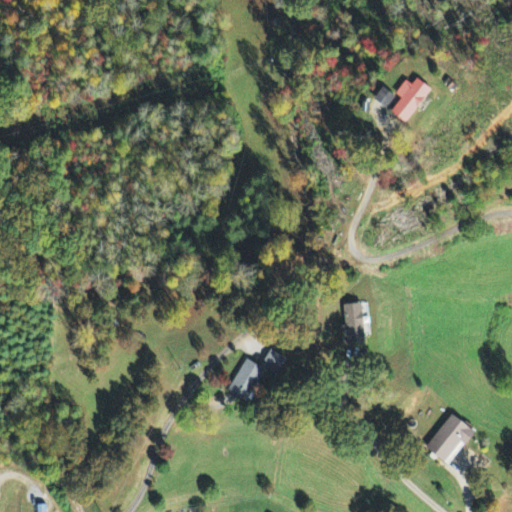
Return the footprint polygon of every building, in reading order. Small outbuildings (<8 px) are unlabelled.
[(426,85),(419,81),(410,94),(416,98),(405,113),(421,125),(446,89),(431,79),(426,85)] [(399,109),(410,98),(398,88),(388,99),(399,109)] [(347,346),(366,345),(365,306),(346,306),(347,346)] [(266,368),(284,375),(290,359),(273,352),(266,368)] [(268,369),(246,360),(232,395),(253,404),(268,369)] [(452,466),(479,433),(456,416),(430,449),(452,466)]
